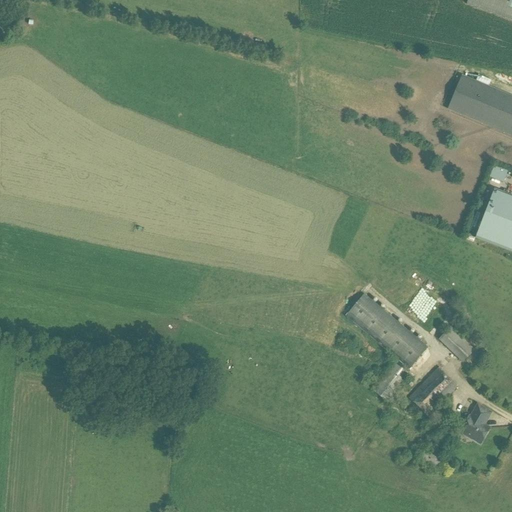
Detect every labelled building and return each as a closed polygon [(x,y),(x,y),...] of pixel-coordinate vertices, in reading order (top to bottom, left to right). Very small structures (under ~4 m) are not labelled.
[(511,0),(467,0),(466,5),(511,21),(511,0)] [(511,94),(462,74),(448,109),(511,134),(511,94)] [(502,183),(507,172),(494,167),(489,178),(502,183)] [(511,198),(494,191),(476,237),(511,251),(511,198)] [(364,294),(347,314),(411,367),(428,348),(364,294)] [(450,328),(438,341),(462,364),(474,351),(450,328)] [(385,377),(373,393),(389,404),(394,397),(396,395),(410,376),(394,364),(385,377)] [(437,369),(408,399),(427,418),(457,388),(437,369)] [(404,411),(410,414),(413,408),(407,405),(404,411)] [(460,433),(460,434),(464,436),(463,437),(470,441),(471,440),(480,445),(489,429),(482,426),(489,414),(477,407),(470,419),(468,418),(460,433)] [(423,448),(417,462),(437,470),(443,457),(423,448)]
